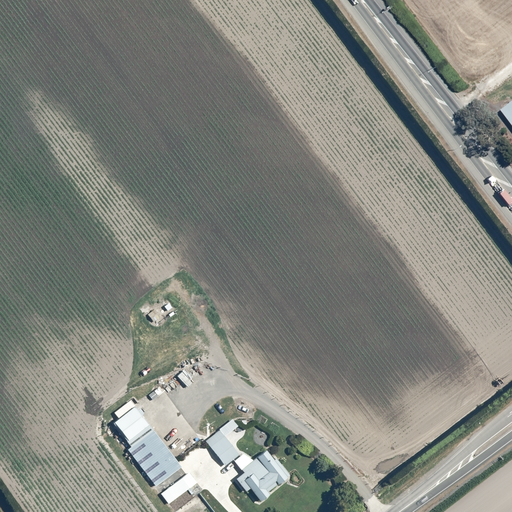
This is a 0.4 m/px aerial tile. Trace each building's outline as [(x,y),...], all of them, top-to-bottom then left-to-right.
[(511,101),(501,110),(511,125),(511,101)] [(150,429),(132,406),(111,422),(129,446),(125,449),(154,486),(180,467),(151,429),(150,429)] [(203,441),(223,466),(237,455),(223,437),(236,426),(230,419),(203,441)] [(268,494),(265,489),(273,482),(275,484),(286,475),(264,449),(249,461),(243,452),(231,461),(241,473),(234,479),(244,491),(250,487),(260,500),(268,494)] [(187,472),(181,477),(179,475),(169,483),(171,485),(159,493),(167,504),(195,483),(187,472)]
